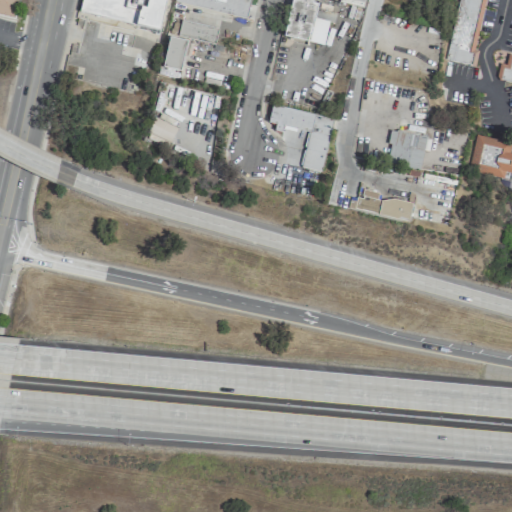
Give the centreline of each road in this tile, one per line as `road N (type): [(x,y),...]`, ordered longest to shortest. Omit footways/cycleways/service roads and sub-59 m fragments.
road 1 (motorway): [(511,405),(12,361)]
road 2 (motorway): [(511,307),(55,172)]
road 3 (motorway): [(149,416),(511,447)]
road 4 (motorway): [(316,320),(0,249)]
road 5 (secondary): [(49,0),(0,225)]
road 6 (motorway): [(511,364),(316,320)]
road 7 (residential): [(250,154),(247,102),(270,0)]
road 8 (motorway): [(0,421),(149,416)]
road 9 (motorway): [(3,403),(149,416)]
